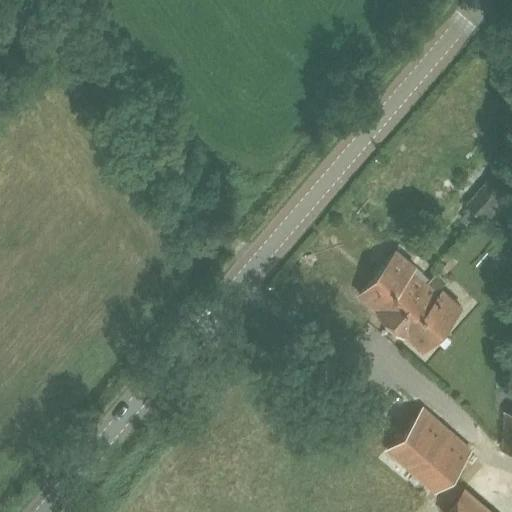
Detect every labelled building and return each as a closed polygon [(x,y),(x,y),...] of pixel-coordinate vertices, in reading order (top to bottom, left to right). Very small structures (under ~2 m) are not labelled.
[(481,216),(505,188),(491,176),(467,204),(481,216)] [(382,305),(395,317),(427,281),(414,270),(417,266),(398,249),(360,292),(379,309),(382,305)] [(438,292),(427,281),(395,317),(408,328),(404,332),(423,349),(462,306),(442,288),(438,292)] [(435,490),(471,449),(425,407),(388,448),(435,490)] [(502,448),(511,448),(511,411),(505,411),(502,448)] [(493,511),(465,489),(445,511),(493,511)]
